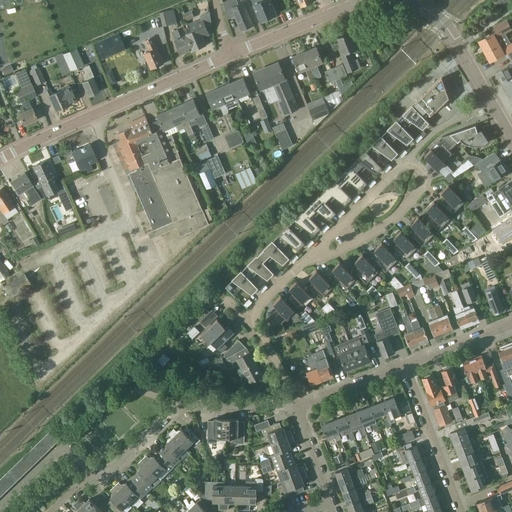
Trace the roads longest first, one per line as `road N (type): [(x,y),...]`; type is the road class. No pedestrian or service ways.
road 1 (residential): [(0,508),(61,448),(89,469),(113,469),(185,406),(297,404)]
road 2 (unknown): [(88,117),(151,264),(44,371)]
road 3 (tertiary): [(0,158),(227,56)]
road 4 (residential): [(301,264),(365,237),(417,194),(423,178),(416,167),(395,167),(389,178)]
road 5 (residential): [(461,511),(403,366)]
road 6 (tertiary): [(227,56),(363,0)]
road 7 (tertiary): [(511,138),(441,22)]
road 8 (residential): [(389,178),(301,264)]
